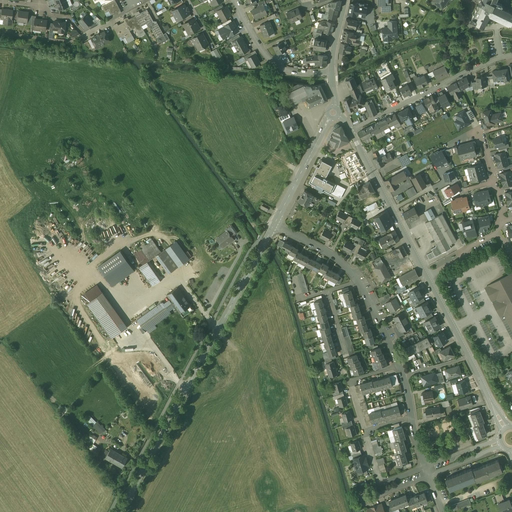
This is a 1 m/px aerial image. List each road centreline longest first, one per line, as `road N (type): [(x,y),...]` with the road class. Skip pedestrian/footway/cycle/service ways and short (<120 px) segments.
road 1 (tertiary): [(274,223),(120,511)]
road 2 (residential): [(511,54),(350,131)]
road 3 (tertiary): [(426,275),(505,428)]
road 4 (tertiary): [(350,131),(426,275)]
road 5 (residential): [(234,0),(278,66),(331,71)]
